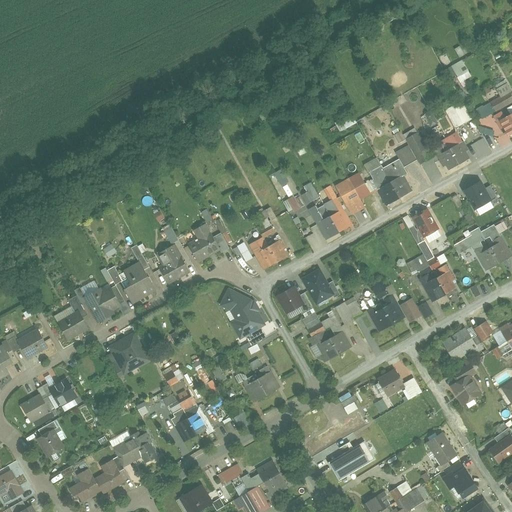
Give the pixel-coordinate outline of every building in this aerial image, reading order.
[(460,60),(444,68),(449,77),(453,75),(457,82),(468,76),(460,60)] [(505,81),(495,87),(496,88),(497,91),(508,85),(505,81)] [(511,102),(511,94),(511,92),(501,97),(506,106),(511,102)] [(506,106),(501,97),(489,104),(493,113),(506,106)] [(392,101),(386,105),(389,109),(395,106),(392,101)] [(493,113),(489,104),(484,107),(489,116),(493,113)] [(464,124),(458,114),(452,118),(457,127),(464,124)] [(511,116),(511,115),(498,122),(505,135),(508,133),(510,136),(511,135),(511,116)] [(451,127),(442,133),(446,140),(456,135),(451,127)] [(391,135),(396,143),(402,139),(397,131),(391,135)] [(472,145),(477,155),(488,149),(483,139),(472,145)] [(464,141),(451,149),(460,164),(470,159),(466,152),(469,150),(464,141)] [(451,149),(446,152),(442,146),(435,150),(443,165),(446,163),(450,170),(460,164),(451,149)] [(415,161),(407,147),(400,151),(408,165),(415,161)] [(433,158),(428,149),(422,152),(427,161),(433,158)] [(427,161),(422,152),(417,155),(422,164),(427,161)] [(400,159),(383,168),(400,198),(413,191),(404,175),(408,173),(400,159)] [(383,168),(381,166),(370,172),(374,179),(372,180),(387,206),(400,198),(383,168)] [(273,172),(277,180),(283,177),(279,170),(273,172)] [(465,190),(475,209),(490,200),(484,189),(480,182),(465,190)] [(320,197),(312,183),(305,187),(308,192),(304,195),(309,204),(320,197)] [(490,185),(484,189),(490,200),(492,205),(499,201),(490,185)] [(355,200),(348,189),(342,192),(349,204),(355,200)] [(325,205),(319,209),(317,206),(310,210),(327,240),(340,232),(331,217),(325,205)] [(277,218),(271,207),(266,210),(272,221),(277,218)] [(204,222),(209,219),(205,209),(200,212),(204,222)] [(268,218),(263,209),(251,215),(257,225),(268,218)] [(344,209),(331,217),(340,232),(353,225),(344,209)] [(427,210),(414,217),(421,228),(417,230),(422,238),(425,236),(438,229),(434,222),(435,220),(433,218),(432,217),(427,210)] [(487,218),(477,223),(479,227),(480,228),(490,222),(487,218)] [(276,231),(270,221),(265,224),(266,227),(260,231),(264,238),(276,231)] [(490,222),(480,228),(486,239),(496,234),(490,222)] [(210,233),(205,224),(197,228),(202,237),(198,240),(197,238),(195,239),(196,241),(189,245),(198,262),(221,249),(214,237),(211,232),(210,233)] [(417,230),(415,225),(409,228),(418,244),(424,241),(422,238),(417,230)] [(257,226),(247,232),(250,237),(260,231),(257,226)] [(479,227),(471,232),(472,235),(459,242),(465,251),(473,247),(487,271),(500,264),(491,248),(489,245),(484,248),(481,242),(486,239),(480,228),(479,227)] [(172,228),(165,232),(172,244),(179,240),(172,228)] [(250,237),(249,237),(253,244),(264,238),(260,231),(250,237)] [(230,248),(221,233),(214,237),(221,249),(222,252),(230,248)] [(501,237),(494,241),(496,245),(503,241),(501,237)] [(277,242),(269,247),(278,262),(288,256),(285,250),(287,248),(282,239),(277,242)] [(509,250),(503,241),(496,245),(491,248),(500,264),(510,258),(506,251),(509,250)] [(230,247),(234,256),(240,254),(243,262),(249,259),(243,242),(230,247)] [(459,242),(454,245),(459,254),(465,251),(459,242)] [(105,257),(114,252),(109,244),(100,249),(105,257)] [(150,267),(138,245),(131,248),(139,263),(141,262),(145,270),(150,267)] [(174,245),(158,254),(165,265),(161,268),(169,282),(190,271),(181,256),(181,257),(174,245)] [(260,245),(253,249),(256,254),(263,250),(260,245)] [(263,250),(256,254),(261,263),(264,262),(268,268),(278,262),(269,247),(263,250)] [(425,255),(414,262),(418,268),(428,262),(429,262),(425,255)] [(437,257),(429,262),(433,270),(441,265),(437,257)] [(139,263),(130,268),(135,277),(134,278),(134,279),(130,281),(132,285),(125,289),(133,303),(156,290),(145,270),(141,262),(139,263)] [(414,262),(408,265),(413,274),(419,271),(417,268),(418,268),(414,262)] [(418,268),(417,268),(419,271),(421,276),(432,270),(428,262),(418,268)] [(456,280),(447,264),(439,269),(443,275),(437,278),(446,294),(447,294),(457,288),(453,281),(456,280)] [(123,281),(115,266),(108,270),(116,285),(123,281)] [(319,271),(304,279),(316,303),(331,295),(319,271)] [(446,294),(437,278),(425,285),(434,301),(446,294)] [(383,281),(372,287),(375,291),(385,286),(383,281)] [(125,301),(117,286),(111,288),(120,304),(125,301)] [(385,286),(375,291),(379,299),(384,297),(389,293),(385,286)] [(111,288),(98,296),(96,292),(86,297),(99,321),(113,314),(111,309),(120,304),(111,288)] [(294,288),(279,296),(288,312),(300,306),(303,304),(299,296),(294,288)] [(228,289),(220,307),(231,312),(237,323),(234,324),(241,338),(246,336),(261,328),(265,326),(258,313),(260,312),(255,301),(253,302),(252,299),(228,289)] [(314,308),(305,293),(299,296),(303,304),(300,306),(304,314),(314,308)] [(406,317),(394,295),(391,297),(389,293),(384,297),(387,303),(383,306),(393,324),(406,317)] [(89,315),(78,295),(69,300),(76,314),(80,312),(83,318),(89,315)] [(357,301),(348,306),(355,319),(364,314),(357,301)] [(421,315),(413,301),(403,306),(411,320),(421,315)] [(346,303),(336,308),(345,324),(355,319),(348,306),(346,303)] [(381,303),(368,310),(380,332),(393,324),(383,306),(381,303)] [(326,309),(317,314),(322,323),(331,318),(326,309)] [(76,314),(60,323),(69,339),(89,328),(83,318),(80,312),(76,314)] [(316,312),(303,319),(309,330),(322,323),(317,314),(316,312)] [(331,318),(322,323),(326,330),(334,325),(333,322),(331,318)] [(352,347),(337,320),(333,322),(334,325),(326,330),(331,338),(340,354),(352,347)] [(487,322),(475,329),(483,342),(489,338),(488,336),(494,332),(487,322)] [(322,323),(309,330),(313,337),(326,330),(322,323)] [(511,324),(510,326),(509,323),(500,328),(508,341),(511,338),(511,324)] [(19,341),(18,341),(22,348),(28,358),(48,347),(36,326),(35,326),(38,331),(19,341)] [(267,338),(261,328),(246,336),(252,346),(267,338)] [(466,330),(447,342),(457,358),(470,349),(473,354),(479,351),(473,340),(466,330)] [(134,334),(111,348),(113,352),(123,370),(125,372),(148,359),(134,334)] [(16,336),(8,341),(13,350),(14,352),(22,348),(18,341),(19,341),(16,336)] [(484,348),(478,337),(473,340),(479,351),(484,348)] [(331,338),(325,342),(323,338),(316,342),(323,355),(325,354),(329,360),(340,354),(331,338)] [(4,346),(0,348),(0,378),(10,373),(6,367),(4,366),(5,363),(10,361),(12,360),(8,353),(4,346)] [(505,355),(500,346),(493,350),(498,359),(505,355)] [(14,352),(13,350),(8,353),(12,360),(10,361),(13,366),(20,362),(14,352)] [(123,370),(113,352),(107,355),(117,373),(123,370)] [(259,359),(253,362),(251,358),(248,360),(253,370),(262,365),(259,359)] [(471,364),(453,374),(459,382),(470,376),(476,372),(471,364)] [(280,387),(268,366),(260,371),(262,374),(257,377),(267,395),(280,387)] [(220,367),(214,370),(221,382),(226,378),(220,367)] [(210,382),(203,369),(198,371),(206,385),(209,383),(210,382)] [(396,370),(380,379),(388,395),(405,386),(404,384),(396,370)] [(173,371),(165,376),(171,387),(179,382),(173,371)] [(257,377),(256,375),(244,382),(255,402),(267,395),(257,377)] [(459,382),(453,386),(464,404),(481,394),(478,389),(478,386),(475,381),(473,380),(470,376),(459,382)] [(414,378),(404,384),(405,386),(412,399),(422,392),(414,378)] [(51,388),(50,389),(53,394),(60,406),(77,397),(67,379),(51,388)] [(511,380),(503,387),(508,394),(510,393),(511,395),(511,380)] [(218,389),(213,381),(210,382),(209,383),(214,391),(218,389)] [(51,388),(48,383),(43,386),(49,397),(53,394),(50,389),(51,388)] [(49,397),(43,386),(38,389),(41,394),(44,399),(49,397)] [(196,403),(189,389),(176,396),(179,400),(183,409),(184,410),(196,403)] [(175,393),(164,399),(167,407),(179,400),(176,396),(175,393)] [(41,394),(22,405),(32,423),(50,412),(50,413),(52,412),(44,399),(41,394)] [(355,395),(342,403),(345,408),(354,403),(358,400),(355,395)] [(245,412),(238,400),(233,403),(240,415),(245,412)] [(354,403),(345,408),(348,414),(358,409),(354,403)] [(199,408),(192,412),(194,416),(189,418),(198,434),(208,428),(204,422),(207,420),(199,408)] [(184,410),(183,409),(174,414),(176,417),(172,419),(185,441),(198,434),(189,418),(184,410)] [(106,419),(102,412),(98,414),(102,421),(106,419)] [(341,423),(346,433),(365,425),(360,415),(341,423)] [(54,421),(39,430),(42,436),(54,430),(58,428),(54,421)] [(338,425),(314,438),(321,450),(340,439),(338,435),(342,433),(338,425)] [(511,430),(510,427),(495,438),(500,444),(511,436),(511,435),(511,430)] [(42,436),(39,438),(49,456),(50,456),(53,461),(55,460),(55,461),(60,458),(59,457),(61,456),(58,451),(64,448),(54,430),(42,436)] [(152,441),(148,434),(142,437),(139,432),(131,436),(142,455),(146,463),(158,456),(151,442),(152,441)] [(443,433),(428,443),(442,464),(448,461),(457,455),(443,433)] [(500,444),(491,450),(500,461),(511,452),(511,437),(511,436),(500,444)] [(121,446),(129,461),(130,462),(137,458),(142,455),(133,440),(121,446)] [(365,441),(328,462),(339,481),(376,460),(365,441)] [(129,461),(121,446),(121,445),(114,449),(123,465),(129,461)] [(113,459),(102,466),(105,465),(108,472),(96,479),(102,490),(104,493),(116,487),(116,486),(120,484),(126,481),(113,459)] [(448,461),(442,464),(438,467),(441,473),(444,471),(452,466),(448,461)] [(444,471),(447,476),(452,473),(453,476),(464,469),(459,461),(452,466),(444,471)] [(238,463),(219,474),(224,484),(244,473),(238,463)] [(269,467),(267,464),(254,471),(257,476),(261,474),(265,482),(281,473),(275,463),(269,467)] [(74,465),(61,472),(65,477),(77,471),(74,465)] [(85,481),(70,489),(75,497),(79,495),(82,501),(92,495),(96,493),(102,490),(96,479),(90,468),(78,475),(79,475),(81,474),(85,481)] [(447,476),(444,478),(450,488),(454,485),(458,491),(459,491),(463,497),(477,488),(473,482),(465,468),(464,469),(453,476),(452,473),(447,476)] [(11,471),(0,477),(0,496),(15,488),(19,494),(12,498),(12,499),(23,493),(11,471)] [(265,482),(268,488),(264,490),(266,493),(265,493),(266,495),(267,494),(268,497),(288,486),(281,473),(265,482)] [(257,487),(250,474),(242,478),(250,491),(257,487)] [(242,478),(236,481),(244,494),(250,491),(242,478)] [(403,497),(409,494),(403,484),(397,488),(403,497)] [(203,486),(184,497),(192,511),(197,511),(209,505),(205,497),(208,495),(203,486)] [(244,494),(240,497),(248,511),(258,511),(268,506),(257,487),(250,491),(244,494)] [(397,488),(391,492),(397,501),(403,497),(397,488)] [(409,494),(403,497),(411,510),(424,502),(416,489),(409,494)] [(385,491),(364,505),(368,511),(380,511),(390,505),(391,505),(388,500),(390,499),(385,491)] [(390,505),(380,511),(407,511),(411,510),(403,497),(397,501),(396,502),(402,511),(399,511),(397,508),(394,510),(390,505)] [(213,509),(221,506),(217,498),(210,502),(213,509)] [(493,511),(484,499),(465,511),(493,511)] [(23,501),(11,508),(13,511),(20,511),(27,508),(23,501)]
